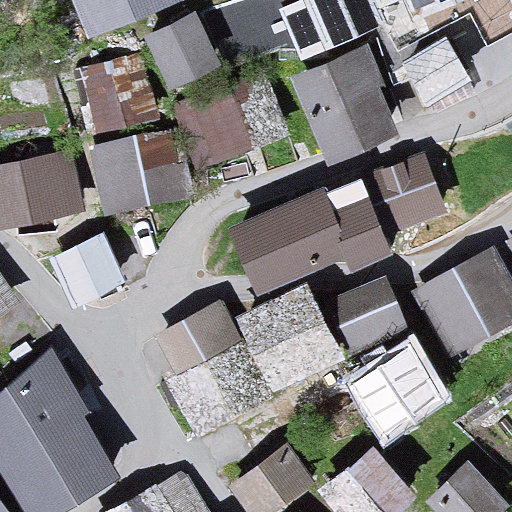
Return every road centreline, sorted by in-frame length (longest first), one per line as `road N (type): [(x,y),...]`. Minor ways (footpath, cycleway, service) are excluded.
road 1 (residential): [(177,307),(175,269),(211,208),(511,109)]
road 2 (residential): [(177,307),(249,312),(307,290),(414,280),(511,222)]
road 3 (residential): [(0,247),(11,247),(62,324),(100,327),(111,336)]
road 4 (residential): [(185,453),(111,336)]
